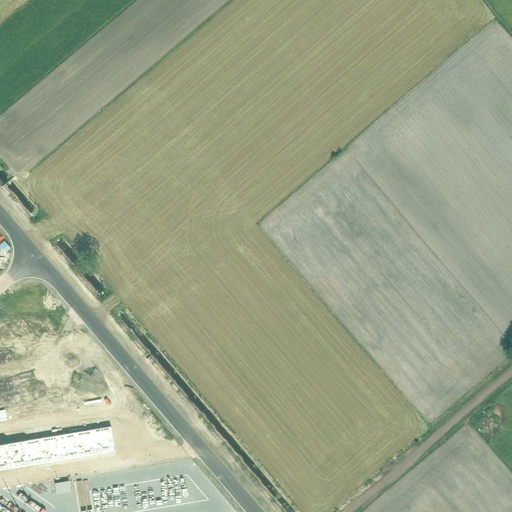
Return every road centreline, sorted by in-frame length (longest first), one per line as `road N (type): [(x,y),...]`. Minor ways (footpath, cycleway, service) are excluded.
road 1 (unclassified): [(196,444),(37,256)]
road 2 (track): [(511,372),(348,511)]
road 3 (unclassified): [(196,444),(182,455),(0,485)]
